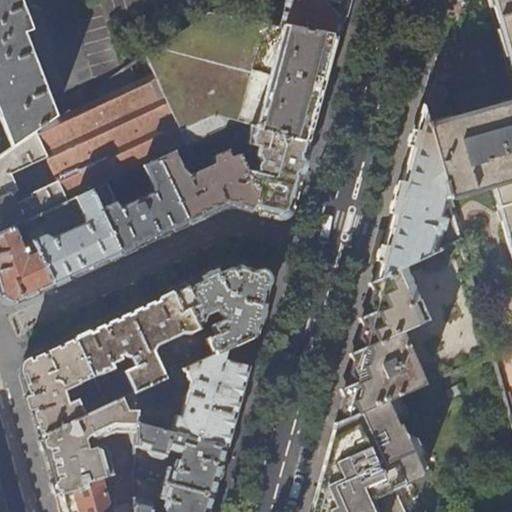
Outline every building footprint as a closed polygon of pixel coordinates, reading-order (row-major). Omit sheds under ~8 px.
[(0,0),(0,116),(12,148),(57,116),(42,77),(51,75),(48,61),(38,65),(25,32),(33,29),(23,1),(22,0),(0,0)] [(285,0),(279,26),(336,37),(345,2),(345,0),(285,0)] [(511,100),(441,119),(426,123),(447,197),(494,184),(511,250),(511,0),(495,0),(511,62),(511,100)] [(329,61),(336,37),(279,26),(205,13),(144,55),(185,148),(226,129),(238,124),(307,142),(315,115),(329,61)] [(89,102),(69,111),(68,109),(57,116),(12,148),(0,155),(0,233),(12,228),(52,209),(92,191),(108,184),(126,175),(158,161),(185,148),(144,55),(122,71),(128,83),(97,98),(94,90),(86,96),(89,102)] [(450,206),(447,197),(426,123),(421,104),(405,161),(386,231),(382,245),(377,266),(373,279),(404,264),(431,250),(438,228),(441,228),(446,212),(441,210),(439,215),(437,215),(440,202),(446,200),(444,205),(445,208),(450,206)] [(238,124),(226,129),(229,137),(242,131),(242,133),(249,134),(248,146),(257,149),(255,158),(258,165),(257,167),(257,170),(246,175),(250,182),(249,186),(258,189),(252,211),(263,214),(276,217),(289,209),(297,180),(307,142),(238,124)] [(229,137),(226,129),(185,148),(158,161),(187,224),(216,210),(223,207),(231,206),(252,211),(258,189),(249,186),(250,182),(246,175),(238,155),(230,159),(227,151),(211,159),(211,168),(189,178),(183,172),(178,161),(229,137)] [(187,224),(158,161),(126,175),(129,182),(145,176),(150,187),(151,194),(120,208),(116,203),(108,184),(92,191),(120,255),(157,238),(187,224)] [(120,255),(92,191),(52,209),(55,215),(77,204),(83,216),(83,224),(50,239),(43,235),(41,229),(27,235),(36,252),(53,286),(88,270),(120,255)] [(453,216),(444,243),(459,236),(453,216)] [(53,286),(36,252),(26,256),(12,228),(0,233),(0,298),(13,305),(31,297),(53,286)] [(382,245),(386,231),(381,230),(371,265),(377,266),(382,245)] [(204,276),(171,292),(181,313),(188,310),(195,324),(201,322),(203,315),(214,310),(216,313),(220,315),(219,319),(208,325),(213,335),(203,339),(208,350),(200,353),(199,352),(197,354),(200,361),(254,336),(261,310),(269,283),(262,270),(240,264),(232,264),(204,276)] [(404,264),(373,279),(367,300),(350,363),(334,424),(368,409),(402,393),(425,383),(401,327),(427,316),(404,264)] [(181,313),(171,292),(140,306),(73,337),(93,377),(116,366),(114,362),(124,357),(122,353),(126,351),(131,355),(135,364),(125,369),(137,391),(155,382),(165,378),(152,351),(154,346),(181,333),(188,334),(187,333),(197,329),(195,324),(188,310),(181,313)] [(244,375),(254,336),(200,361),(179,371),(169,376),(171,382),(173,383),(185,377),(188,384),(180,418),(175,417),(171,433),(224,448),(233,416),(244,375)] [(93,377),(73,337),(48,349),(27,359),(20,373),(30,407),(38,437),(86,414),(78,397),(69,401),(66,389),(93,377)] [(179,371),(200,361),(197,354),(184,360),(185,362),(177,365),(179,371)] [(144,426),(155,382),(137,391),(135,424),(144,426)] [(137,391),(107,404),(99,408),(86,414),(38,437),(43,457),(54,495),(79,489),(80,484),(102,480),(110,478),(102,448),(99,447),(85,451),(82,442),(84,437),(87,437),(87,440),(95,442),(114,435),(135,436),(135,424),(137,391)] [(338,448),(403,420),(401,416),(410,412),(402,393),(368,409),(334,424),(331,433),(329,444),(338,448)] [(99,408),(107,404),(105,399),(97,402),(99,408)] [(338,448),(329,444),(310,511),(407,511),(398,486),(426,474),(403,420),(338,448)] [(163,483),(211,496),(224,448),(171,433),(144,426),(135,424),(135,436),(134,448),(147,452),(147,454),(148,457),(159,460),(162,457),(165,450),(179,454),(177,460),(174,459),(172,468),(167,466),(163,480),(164,480),(163,483)] [(158,499),(163,480),(167,466),(172,468),(174,459),(177,460),(179,454),(165,450),(162,457),(159,460),(148,457),(147,454),(147,452),(134,448),(135,436),(114,435),(95,442),(87,440),(87,437),(84,437),(82,442),(85,451),(99,447),(102,448),(110,478),(102,480),(107,505),(125,502),(132,502),(132,499),(150,503),(151,505),(148,511),(163,511),(165,509),(161,508),(164,500),(158,499)] [(107,505),(102,480),(80,484),(79,489),(54,495),(58,511),(131,511),(132,502),(125,502),(107,505)] [(206,511),(211,496),(163,483),(164,480),(163,480),(158,499),(164,500),(161,508),(165,509),(163,511),(148,511),(151,505),(150,503),(132,499),(132,502),(131,511),(206,511)]
